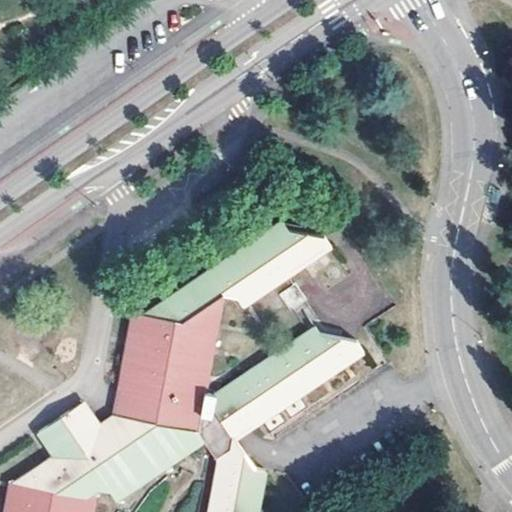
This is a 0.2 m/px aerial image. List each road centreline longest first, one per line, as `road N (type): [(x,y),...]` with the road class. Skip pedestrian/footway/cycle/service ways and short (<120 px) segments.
road 1 (residential): [(511,470),(478,414),(457,350),(449,282),(474,131),(460,71),(420,0)]
road 2 (secondary): [(0,234),(142,148),(355,0)]
road 3 (secondary): [(285,0),(0,196)]
